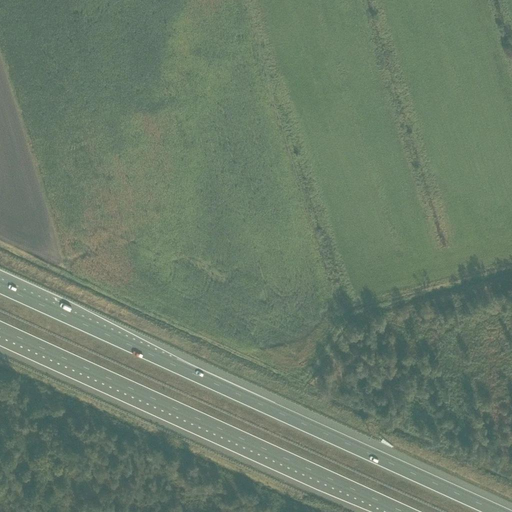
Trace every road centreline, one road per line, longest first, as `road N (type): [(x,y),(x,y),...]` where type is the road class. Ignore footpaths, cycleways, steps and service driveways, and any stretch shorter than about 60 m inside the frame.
road 1 (motorway): [(504,511),(0,286)]
road 2 (motorway): [(0,328),(408,511)]
